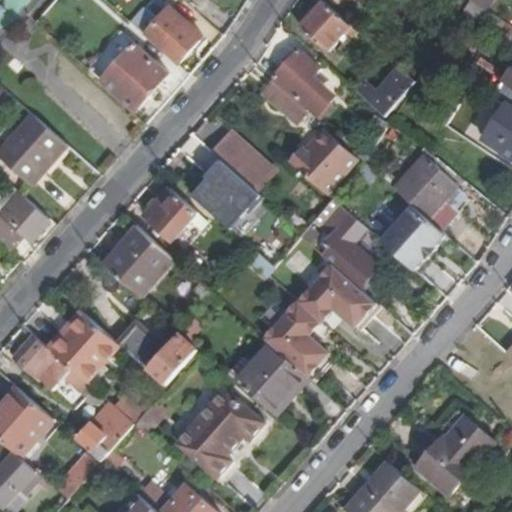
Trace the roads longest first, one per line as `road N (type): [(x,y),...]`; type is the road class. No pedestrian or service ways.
road 1 (residential): [(0,324),(273,0)]
road 2 (residential): [(511,253),(291,511)]
